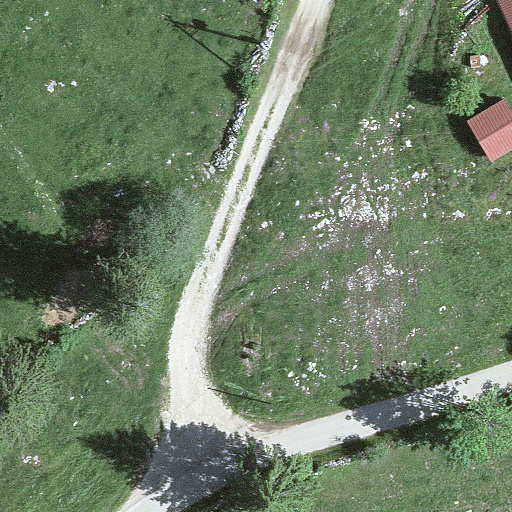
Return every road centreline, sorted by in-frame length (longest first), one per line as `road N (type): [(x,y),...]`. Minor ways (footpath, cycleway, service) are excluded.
road 1 (track): [(198,479),(187,340),(314,0)]
road 2 (track): [(511,370),(198,479),(150,511)]
